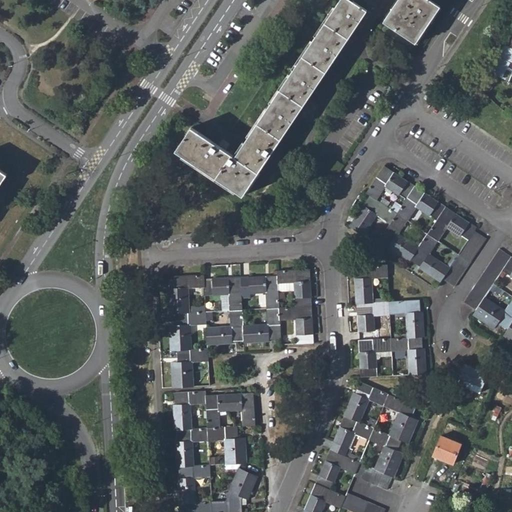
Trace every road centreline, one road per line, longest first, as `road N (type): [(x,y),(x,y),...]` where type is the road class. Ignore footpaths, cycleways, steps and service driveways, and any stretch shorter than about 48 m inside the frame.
road 1 (residential): [(280,511),(334,375),(330,248)]
road 2 (residential): [(393,0),(337,73),(310,136),(311,180),(339,198)]
road 3 (tertiary): [(94,303),(115,178),(149,108)]
road 4 (residential): [(156,255),(330,248)]
road 5 (residential): [(379,140),(473,0)]
road 6 (tertiary): [(113,511),(101,352)]
road 7 (tertiary): [(96,165),(17,292)]
road 8 (residential): [(502,222),(379,140)]
road 9 (tertiary): [(38,386),(81,440),(92,511)]
road 10 (residential): [(502,222),(448,304),(451,338)]
road 11 (tertiary): [(220,0),(149,108)]
